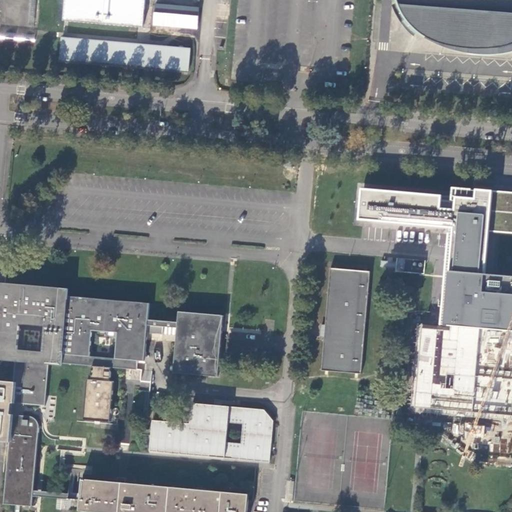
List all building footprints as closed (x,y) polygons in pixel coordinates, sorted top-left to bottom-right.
[(64,0),(63,20),(64,20),(71,21),(109,24),(143,27),(145,0),(64,0)] [(511,0),(395,0),(395,1),(399,11),(404,20),(409,26),(417,33),(425,39),(435,43),(445,46),(454,47),(464,49),(477,51),(490,51),(501,50),(509,47),(511,46),(511,0)] [(198,30),(200,7),(153,3),(151,27),(173,28),(180,28),(198,30)] [(187,72),(190,72),(192,49),(169,47),(167,47),(165,47),(162,47),(139,45),(116,43),(113,42),(109,42),(86,40),(85,40),(64,38),(62,60),(64,61),(84,63),(86,63),(107,65),(109,65),(112,65),(114,65),(135,67),(137,67),(139,68),(159,69),(162,70),(164,70),(167,70),(187,72)] [(447,224),(443,270),(440,323),(439,326),(434,326),(430,325),(418,324),(411,408),(424,409),(432,409),(511,415),(511,179),(453,174),(452,184),(365,175),(361,218),(447,224)] [(371,272),(331,268),(326,325),(325,337),(322,371),(362,374),(371,272)] [(68,296),(8,291),(0,289),(0,440),(11,442),(13,442),(16,415),(13,415),(14,409),(14,403),(47,405),(51,362),(95,366),(95,370),(94,370),(93,375),(94,375),(94,379),(89,379),(85,419),(112,422),(116,381),(111,381),(112,377),(113,378),(113,371),(112,371),(113,367),(138,370),(139,361),(146,362),(149,333),(164,335),(165,327),(179,329),(179,336),(175,373),(219,377),(225,316),(181,312),(180,323),(150,320),(151,304),(68,296)] [(165,327),(164,335),(179,336),(179,329),(165,327)] [(151,452),(271,463),(274,421),(265,410),(192,404),(191,425),(153,422),(151,452)] [(13,442),(11,442),(5,506),(33,509),(34,494),(35,491),(41,428),(40,425),(39,422),(38,420),(37,419),(35,418),(32,416),(16,415),(13,442)] [(246,511),(248,493),(143,485),(140,511),(246,511)]
